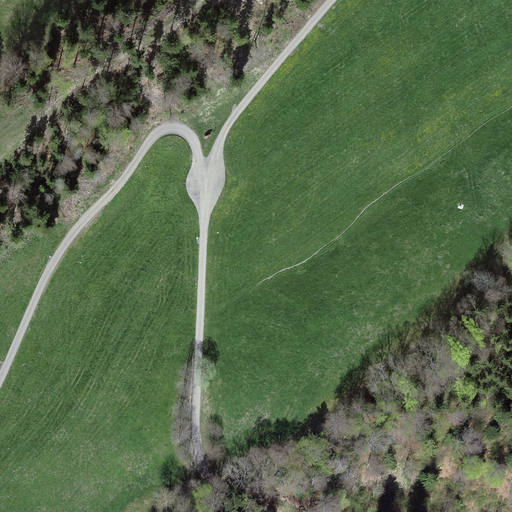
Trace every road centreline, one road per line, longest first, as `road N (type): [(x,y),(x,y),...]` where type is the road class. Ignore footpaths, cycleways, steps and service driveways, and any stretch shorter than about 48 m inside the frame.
road 1 (unclassified): [(0,377),(48,270),(151,135),(175,125),(190,134),(205,188)]
road 2 (unclassified): [(205,188),(196,446),(221,486),(269,511)]
road 3 (unclassified): [(205,188),(226,125),(331,0)]
